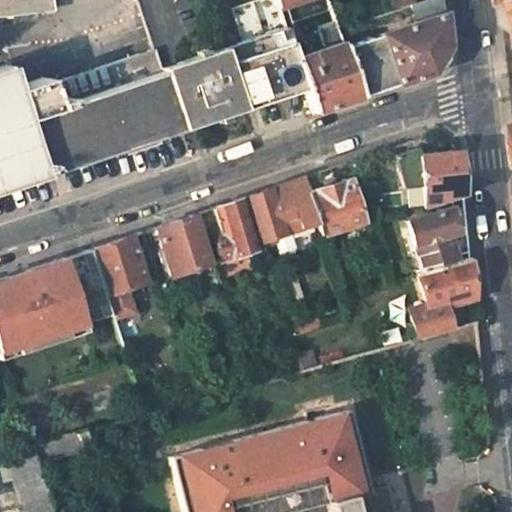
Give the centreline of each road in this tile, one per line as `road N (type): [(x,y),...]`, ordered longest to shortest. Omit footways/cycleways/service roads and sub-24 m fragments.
road 1 (unclassified): [(0,239),(476,86)]
road 2 (unclassified): [(476,86),(511,407)]
